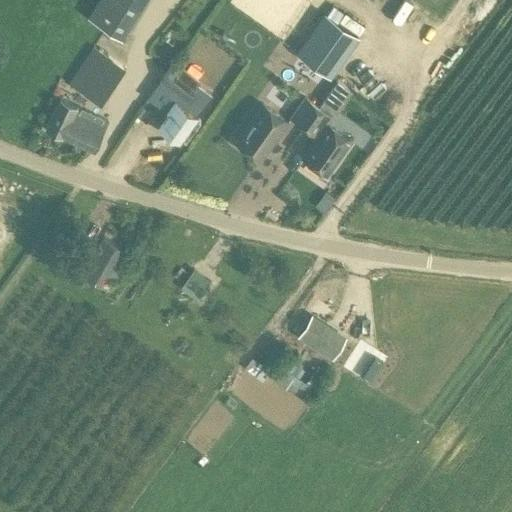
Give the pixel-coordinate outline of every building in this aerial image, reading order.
[(141,1),(138,0),(95,0),(86,14),(120,35),(141,1)] [(335,2),(329,10),(359,32),(365,24),(335,2)] [(357,37),(325,14),(297,53),(330,76),(357,37)] [(100,102),(115,80),(98,69),(108,55),(92,44),(68,80),(84,91),(100,102)] [(171,62),(158,80),(147,96),(168,111),(157,126),(178,141),(196,115),(195,114),(209,94),(195,84),(197,81),(171,62)] [(93,148),(107,119),(59,96),(45,126),(62,134),(62,133),(93,148)] [(331,116),(304,97),(290,116),(316,135),(301,156),(326,174),(351,140),(326,122),(331,116)] [(235,141),(260,159),(287,121),(262,103),(235,141)] [(80,271),(105,289),(130,253),(104,235),(80,271)] [(202,298),(212,276),(192,266),(182,288),(202,298)] [(344,340),(310,318),(298,335),(333,358),(344,340)]
